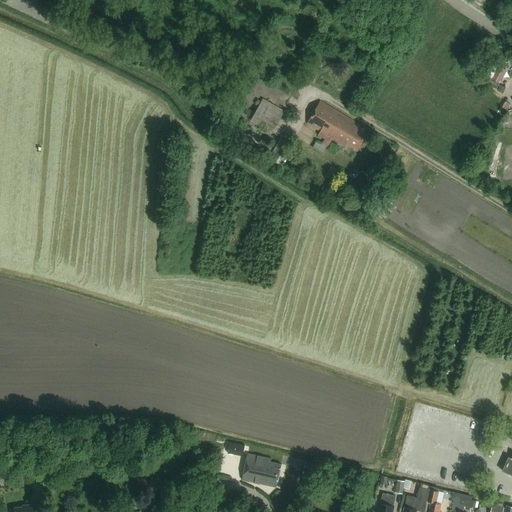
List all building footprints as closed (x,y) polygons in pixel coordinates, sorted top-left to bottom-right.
[(492,88),(493,87),(497,89),(507,71),(498,66),(498,68),(491,64),(485,76),(490,78),(486,86),(492,88)] [(323,154),(327,149),(333,139),(346,146),(347,144),(358,150),(367,134),(365,133),(367,129),(321,101),(308,124),(328,136),(322,144),(317,141),(313,148),(323,154)] [(259,107),(250,121),(272,134),(281,119),(259,106),(259,107)] [(506,117),(502,118),(504,127),(506,126),(507,127),(508,127),(509,127),(510,127),(511,127),(511,110),(507,112),(508,116),(505,116),(506,117)] [(280,138),(268,158),(282,166),(294,146),(280,138)] [(330,167),(325,176),(330,179),(335,170),(330,167)] [(511,430),(504,427),(498,442),(511,448),(511,430)] [(231,443),(229,453),(244,456),(246,446),(231,443)] [(243,480),(273,486),(273,483),(277,484),(282,463),(270,461),(271,458),(248,453),(243,480)] [(511,475),(511,457),(508,456),(502,471),(511,475)] [(388,477),(382,476),(380,487),(385,488),(388,477)] [(405,482),(398,480),(396,492),(402,494),(405,482)] [(416,511),(417,510),(424,511),(430,489),(420,487),(418,497),(408,495),(403,511),(416,511)] [(435,503),(438,491),(439,489),(431,487),(431,489),(428,501),(432,502),(435,503)] [(394,506),(396,496),(383,493),(379,511),(392,511),(394,506)] [(456,511),(455,511),(463,511),(464,511),(465,505),(475,508),(476,507),(477,502),(471,500),(461,498),(456,497),(456,498),(453,510),(453,511),(456,511)] [(432,502),(429,511),(439,511),(441,504),(435,503),(432,502)]
